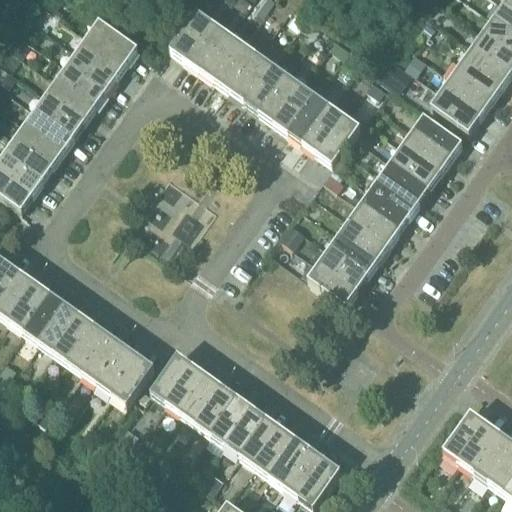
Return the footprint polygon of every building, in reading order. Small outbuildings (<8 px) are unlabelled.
[(511,19),(507,16),(496,30),(511,41),(511,19)] [(196,24),(171,59),(172,60),(173,60),(187,70),(211,35),(197,25),(196,24)] [(511,41),(496,30),(486,45),(511,63),(511,41)] [(101,35),(91,49),(125,74),(135,59),(136,59),(136,58),(101,33),(101,34),(101,35)] [(211,35),(187,70),(202,80),(226,46),(211,35)] [(511,63),(486,45),(476,60),(510,84),(511,81),(511,63)] [(226,46),(202,80),(216,91),(241,56),(226,46)] [(91,49),(80,64),(115,88),(125,74),(91,49)] [(241,56),(216,91),(231,101),(255,67),(241,56)] [(476,60),(465,74),(500,99),(510,84),(476,60)] [(80,64),(70,78),(104,103),(115,88),(80,64)] [(255,67),(231,101),(246,112),(270,77),(255,67)] [(465,74),(455,89),(489,114),(500,99),(465,74)] [(270,77),(246,112),(260,122),(285,88),(270,77)] [(70,78),(59,93),(94,118),(104,103),(70,78)] [(285,88),(260,122),(275,132),(299,98),(285,88)] [(373,89),(367,99),(379,107),(385,98),(373,89)] [(455,89),(444,104),(479,128),(489,114),(455,89)] [(59,93),(49,108),(83,132),(94,118),(59,93)] [(299,98),(275,132),(290,143),(314,108),(299,98)] [(434,118),(433,119),(467,143),(468,144),(469,143),(468,143),(479,128),(444,104),(434,118)] [(49,108),(38,122),(73,147),(83,132),(49,108)] [(314,108),(290,143),(304,153),(329,119),(314,108)] [(329,119),(304,153),(319,164),(343,129),(329,119)] [(38,122),(28,137),(62,162),(73,147),(38,122)] [(421,125),(410,140),(415,144),(450,169),(460,154),(461,153),(460,153),(426,129),(421,125)] [(343,129),(319,164),(333,174),(334,175),(336,173),(343,163),(343,162),(354,148),(359,140),(358,139),(358,140),(343,129)] [(366,132),(357,144),(367,151),(376,139),(366,132)] [(28,137),(18,152),(52,176),(62,162),(28,137)] [(415,144),(405,159),(439,183),(450,169),(415,144)] [(18,152),(7,167),(42,191),(52,176),(18,152)] [(405,159),(394,174),(429,198),(439,183),(405,159)] [(7,167),(0,176),(0,183),(31,206),(42,191),(7,167)] [(394,174),(384,188),(418,213),(429,198),(394,174)] [(0,206),(18,219),(20,221),(21,220),(31,206),(0,183),(0,206)] [(376,183),(366,197),(374,203),(408,227),(418,213),(384,188),(376,183)] [(374,203),(363,217),(397,242),(408,227),(374,203)] [(363,217),(353,232),(387,257),(397,242),(363,217)] [(353,232),(342,247),(377,271),(387,257),(353,232)] [(306,243),(293,233),(281,248),(295,258),(306,243)] [(342,247),(332,261),(366,286),(377,271),(342,247)] [(332,261),(321,276),(356,301),(366,286),(332,261)] [(6,275),(0,282),(0,313),(20,286),(6,275)] [(311,290),(310,292),(345,316),(346,315),(345,315),(356,301),(321,276),(311,291),(311,290)] [(20,286),(0,313),(0,322),(10,330),(35,296),(20,286)] [(35,296),(10,330),(25,340),(50,306),(35,296)] [(50,306),(25,340),(40,351),(64,317),(50,306)] [(64,317),(40,351),(54,361),(79,327),(64,317)] [(79,327),(54,361),(69,372),(94,338),(79,327)] [(94,338),(69,372),(84,382),(108,348),(94,338)] [(108,348),(84,382),(98,392),(123,359),(108,348)] [(123,359),(98,392),(113,403),(138,369),(123,359)] [(163,387),(152,402),(153,403),(154,402),(168,413),(193,378),(178,368),(177,367),(163,387)] [(138,369),(113,403),(128,413),(128,414),(129,415),(134,407),(154,380),(153,379),(152,379),(138,369)] [(193,378),(168,413),(183,423),(207,389),(193,378)] [(207,389),(183,423),(198,433),(222,399),(207,389)] [(144,399),(140,406),(146,410),(150,403),(144,399)] [(222,399),(198,433),(212,444),(237,410),(222,399)] [(237,410),(212,444),(227,454),(251,420),(237,410)] [(39,429),(38,430),(46,436),(55,425),(53,423),(47,419),(39,429)] [(251,420),(227,454),(242,464),(266,431),(251,420)] [(445,459),(446,460),(461,470),(485,436),(471,426),(471,425),(470,425),(445,459)] [(266,431),(242,464),(256,475),(281,441),(266,431)] [(485,436),(461,470),(475,481),(500,446),(485,436)] [(281,441),(256,475),(271,485),(295,452),(281,441)] [(511,454),(500,446),(475,481),(490,491),(511,460),(511,454)] [(295,452),(271,485),(286,496),(310,462),(295,452)] [(511,460),(490,491),(505,502),(511,491),(511,460)] [(310,462),(286,496),(301,506),(325,472),(310,462)] [(325,472),(301,506),(309,511),(319,511),(340,483),(339,482),(339,483),(325,472)]
